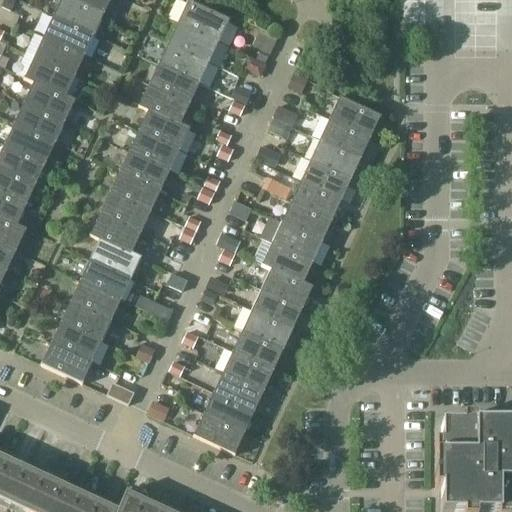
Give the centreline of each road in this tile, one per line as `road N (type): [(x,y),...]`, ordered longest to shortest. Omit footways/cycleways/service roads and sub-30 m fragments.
road 1 (residential): [(114,448),(287,38)]
road 2 (residential): [(250,511),(114,448)]
road 3 (residential): [(114,448),(0,395)]
